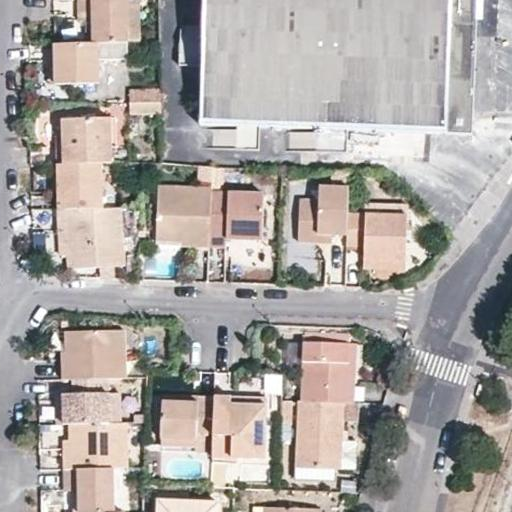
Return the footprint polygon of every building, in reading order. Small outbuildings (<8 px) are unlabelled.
[(96,42),(125,42),(125,4),(124,0),(77,0),(78,17),(86,18),(92,18),(93,31),(93,42),(96,42)] [(454,127),(455,134),(466,134),(467,133),(467,132),(473,0),(201,0),(199,68),(198,126),(298,128),(298,152),(341,153),(343,132),(343,131),(345,130),(430,133),(430,126),(454,127)] [(125,4),(125,42),(137,41),(136,4),(125,4)] [(93,42),(53,43),(53,63),(54,83),(97,82),(96,42),(93,42)] [(127,102),(158,102),(158,89),(126,89),(127,102)] [(159,114),(158,102),(127,102),(127,115),(159,114)] [(100,160),(111,160),(110,115),(65,116),(65,132),(65,144),(58,144),(59,161),(100,160)] [(101,205),(100,160),(59,161),(60,206),(101,205)] [(210,191),(210,185),(160,184),(158,235),(181,236),(180,240),(208,241),(209,235),(210,191)] [(349,210),(350,186),(320,185),(320,198),(302,198),(301,239),(319,240),(319,231),(332,231),(348,232),(349,210)] [(210,191),(209,235),(228,235),(228,227),(243,228),(243,236),(261,236),(262,192),(210,191)] [(365,210),(406,212),(407,203),(366,201),(365,210)] [(123,264),(122,205),(101,205),(60,206),(60,224),(67,224),(68,251),(68,265),(123,264)] [(348,232),(348,243),(364,244),(364,256),(405,258),(406,212),(365,210),(349,210),(348,232)] [(60,251),(68,251),(67,224),(60,224),(60,251)] [(228,227),(228,235),(243,236),(243,228),(228,227)] [(331,240),(332,231),(319,231),(319,240),(331,240)] [(405,258),(364,256),(364,265),(405,266),(405,258)] [(99,377),(122,377),(121,332),(63,333),(63,351),(59,351),(59,378),(68,378),(99,377)] [(342,402),(351,402),(352,371),(346,371),(346,343),(346,333),(302,332),(300,400),(342,402)] [(265,372),(266,390),(282,389),(281,371),(265,372)] [(58,394),(59,423),(66,423),(106,423),(106,393),(99,394),(99,377),(68,378),(68,393),(67,394),(58,394)] [(228,436),(227,456),(262,457),(263,406),(228,404),(228,397),(211,396),(211,403),(210,431),(210,435),(228,436)] [(264,399),(228,397),(228,404),(263,406),(264,399)] [(341,421),(342,402),(300,400),(297,400),(295,465),(340,466),(341,440),(341,421)] [(194,430),(210,431),(211,403),(203,403),(195,402),(160,401),(159,436),(194,438),(194,430)] [(342,402),(341,421),(354,422),(355,402),(351,402),(342,402)] [(110,468),(124,467),(123,422),(106,423),(66,423),(66,439),(66,454),(59,454),(59,469),(110,468)] [(210,435),(209,456),(227,456),(228,436),(210,435)] [(193,446),(194,438),(159,436),(159,444),(193,446)] [(355,467),(356,440),(341,440),(340,466),(355,467)] [(110,511),(110,468),(59,469),(59,490),(68,491),(75,491),(75,503),(74,511),(110,511)] [(212,511),(213,503),(154,501),(153,511),(212,511)]
